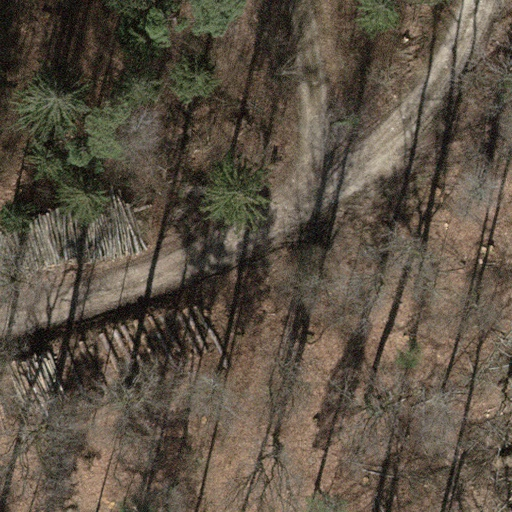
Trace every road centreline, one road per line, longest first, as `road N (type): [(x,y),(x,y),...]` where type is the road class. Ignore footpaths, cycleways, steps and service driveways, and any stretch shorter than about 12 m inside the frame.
road 1 (track): [(277,0),(339,202),(197,266),(0,317)]
road 2 (track): [(490,0),(466,58),(339,202)]
